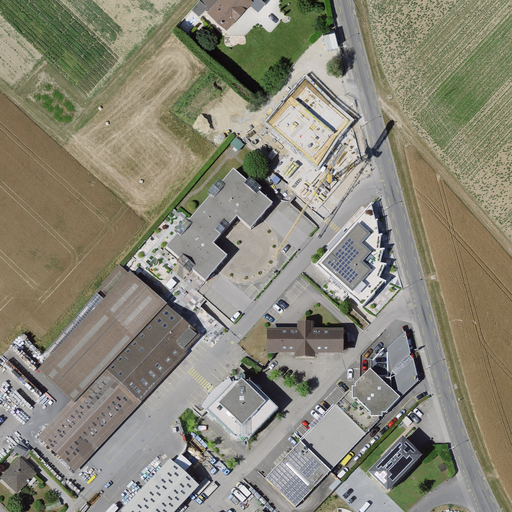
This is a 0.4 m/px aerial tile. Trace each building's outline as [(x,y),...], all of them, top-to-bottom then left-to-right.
[(202,0),(193,11),(200,18),(206,12),(228,31),(251,5),(259,12),(267,4),(262,0),(202,0)] [(331,84),(335,78),(323,70),(319,76),(331,84)] [(336,137),(351,121),(327,101),(305,79),(268,122),(317,162),(336,137)] [(248,183),(235,172),(224,186),(227,188),(216,202),(212,199),(190,225),(193,227),(182,240),(178,237),(166,251),(181,263),(183,260),(196,270),(193,272),(208,285),(229,260),(215,248),(222,239),(216,234),(225,224),(231,229),(239,220),(253,232),(274,206),(261,195),(258,199),(245,188),(248,183)] [(375,206),(320,268),(367,309),(388,286),(383,282),(388,268),(384,266),(387,253),(383,253),(385,238),(382,239),(381,223),(379,224),(375,206)] [(202,336),(132,273),(40,374),(75,405),(40,442),(76,474),(202,336)] [(299,333),(269,333),(269,359),(298,359),(298,363),(318,363),(318,358),(346,358),(346,333),(316,333),(316,326),(300,326),(299,333)] [(417,380),(405,334),(388,349),(401,396),(417,380)] [(372,370),(301,444),(332,473),(402,399),(393,390),(387,384),(381,379),(372,370)] [(238,384),(234,384),(206,413),(236,441),(237,439),(239,441),(243,445),(246,441),(248,443),(250,441),(279,411),(250,384),(245,383),(245,379),(242,375),(238,379),(238,384)] [(404,439),(370,475),(390,493),(424,457),(404,439)] [(301,444),(267,481),(297,509),(332,473),(301,444)] [(23,445),(16,451),(25,460),(32,454),(23,445)] [(38,476),(22,460),(2,480),(19,496),(38,476)] [(176,511),(199,487),(169,461),(123,511),(176,511)]
